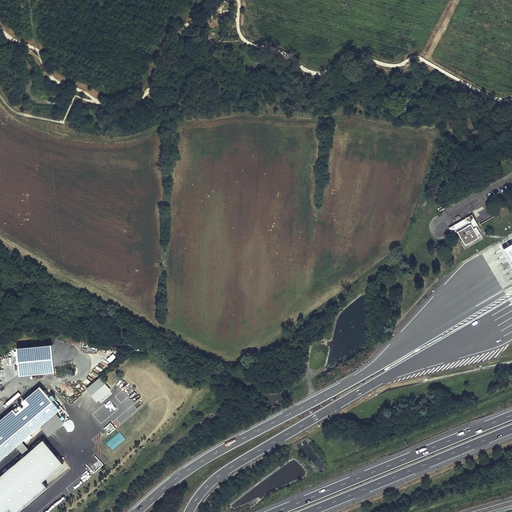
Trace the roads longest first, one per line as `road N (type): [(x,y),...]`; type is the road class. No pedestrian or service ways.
road 1 (motorway): [(511,283),(203,458),(136,511)]
road 2 (motorway): [(186,511),(231,464),(511,303)]
road 3 (motorway): [(511,413),(272,511)]
road 4 (motorway): [(306,511),(511,426)]
road 5 (unknown): [(0,412),(30,385),(80,376),(75,350)]
